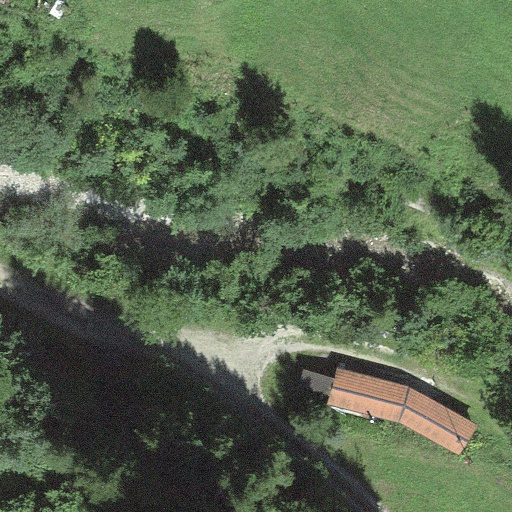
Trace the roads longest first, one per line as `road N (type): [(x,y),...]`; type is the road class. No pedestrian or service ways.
road 1 (track): [(452,386),(364,351),(301,339),(207,377)]
road 2 (track): [(0,273),(207,377)]
road 3 (track): [(368,511),(207,377)]
